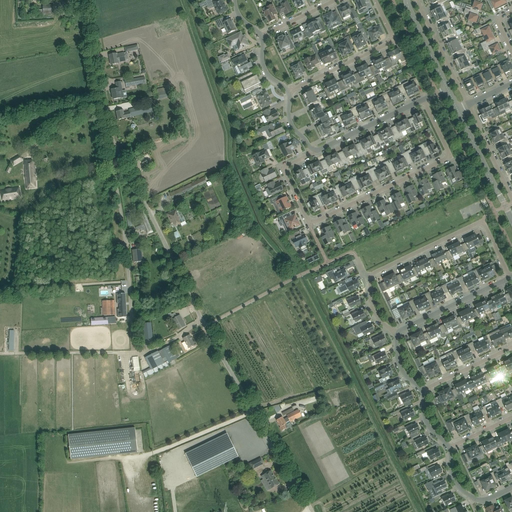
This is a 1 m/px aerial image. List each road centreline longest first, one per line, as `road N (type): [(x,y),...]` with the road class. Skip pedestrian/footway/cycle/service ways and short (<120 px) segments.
road 1 (unclassified): [(313,511),(205,326),(113,144)]
road 2 (residential): [(314,151),(284,170),(314,222),(446,158),(423,99)]
road 3 (residential): [(370,276),(482,223),(510,278)]
road 4 (unclassified): [(132,320),(113,144)]
road 5 (residential): [(288,91),(394,42),(374,0)]
road 6 (unclassified): [(113,144),(82,0)]
road 7 (residential): [(397,333),(510,278)]
road 8 (residential): [(314,151),(423,99)]
